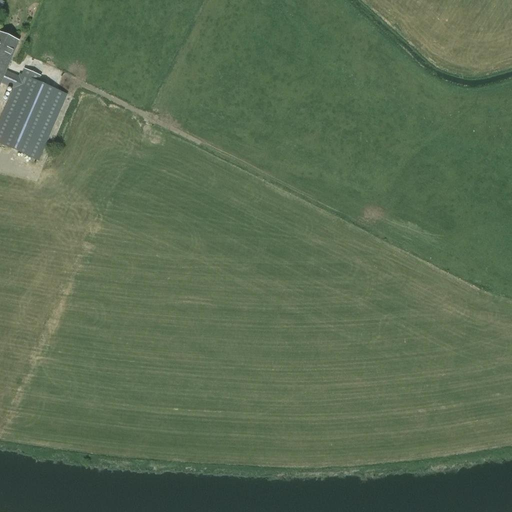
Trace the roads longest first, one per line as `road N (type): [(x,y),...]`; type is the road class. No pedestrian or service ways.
road 1 (track): [(27,61),(197,142)]
road 2 (track): [(0,168),(36,176),(76,82)]
road 3 (track): [(214,0),(182,66),(173,130)]
